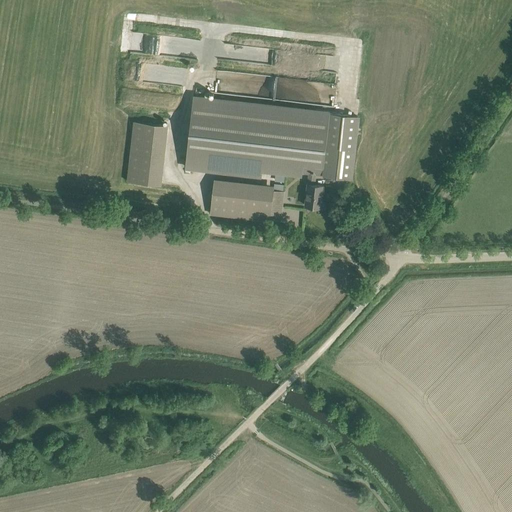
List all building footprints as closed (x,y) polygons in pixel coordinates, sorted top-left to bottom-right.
[(134,32),(133,52),(142,52),(142,32),(134,32)] [(358,115),(193,97),(186,166),(262,175),(263,168),(309,174),(307,184),(308,184),(306,205),(321,207),(323,185),(314,184),(316,174),(350,178),(358,115)] [(134,121),(133,130),(165,134),(166,124),(134,121)] [(283,190),(285,175),(274,174),(272,188),(283,190)] [(274,190),(271,214),(282,215),(284,191),(274,190)]
